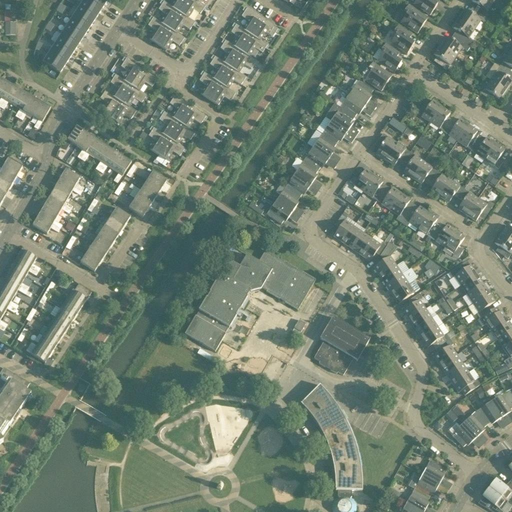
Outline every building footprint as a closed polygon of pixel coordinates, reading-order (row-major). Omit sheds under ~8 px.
[(84,0),(79,8),(96,19),(102,10),(85,0),(84,0)] [(85,0),(102,10),(108,1),(106,0),(85,0)] [(175,0),(171,7),(179,13),(187,0),(175,0)] [(187,0),(179,13),(188,18),(193,10),(200,15),(205,7),(207,9),(207,8),(198,2),(194,0),(187,0)] [(416,0),(413,5),(430,16),(437,6),(428,0),(416,0)] [(487,12),(493,3),(488,0),(470,0),(470,1),(483,10),(480,14),(488,20),(491,15),(487,12)] [(165,15),(160,23),(169,29),(179,13),(171,7),(162,1),(161,1),(163,3),(158,10),(165,15)] [(419,13),(408,6),(404,12),(407,14),(401,23),(417,35),(424,24),(415,18),(419,13)] [(73,17),(90,28),(96,19),(79,8),(73,17)] [(251,36),(262,20),(244,8),(246,10),(242,17),(249,21),(243,30),(251,36)] [(485,24),(488,20),(480,14),(477,19),(464,10),(458,19),(474,30),(480,22),(485,24)] [(179,13),(169,29),(177,34),(183,26),(190,31),(195,23),(197,25),(197,24),(188,18),(179,13)] [(73,17),(67,26),(84,37),(90,28),(73,17)] [(169,29),(160,23),(151,17),(153,19),(148,26),(155,31),(149,40),(157,46),(169,29)] [(474,30),(458,19),(452,28),(464,37),(461,42),(465,44),(474,30)] [(251,36),(260,41),(265,33),(272,38),(277,30),(279,32),(280,31),(262,20),(251,36)] [(15,23),(6,23),(5,36),(15,36),(15,23)] [(251,36),(243,30),(234,24),(236,26),(231,33),(238,37),(232,46),(241,52),(251,36)] [(79,45),(84,37),(67,26),(61,35),(78,47),(79,45)] [(408,33),(398,26),(394,32),(397,34),(390,44),(407,55),(414,45),(405,38),(408,33)] [(186,40),(177,34),(169,29),(157,46),(166,51),(172,42),(179,47),(184,39),(186,41),(186,40)] [(55,45),(72,56),(78,47),(61,35),(55,45)] [(241,52),(249,57),(255,49),(262,54),(267,46),(269,48),(269,47),(260,41),(251,36),(241,52)] [(456,58),(465,44),(461,42),(458,46),(445,37),(439,46),(456,58)] [(241,52),(232,46),(223,40),(225,42),(221,49),(228,54),(222,62),(230,68),(241,52)] [(49,54),(66,65),(72,56),(55,45),(49,54)] [(377,62),(394,74),(401,63),(392,57),(396,52),(385,45),(381,51),(384,53),(377,62)] [(456,58),(439,46),(433,55),(446,64),(443,69),(446,71),(456,58)] [(230,68),(239,73),(244,65),(251,70),(256,62),(258,64),(258,63),(249,57),(241,52),(230,68)] [(60,74),(66,65),(49,54),(43,63),(60,74)] [(511,56),(509,54),(499,67),(503,70),(506,65),(511,69),(511,56)] [(230,68),(222,62),(213,56),(213,57),(215,58),(210,65),(217,70),(211,78),(220,84),(230,68)] [(260,56),(258,61),(257,61),(262,65),(265,60),(260,56)] [(122,80),(131,86),(141,70),(124,58),(124,59),(126,60),(121,68),(128,72),(122,80)] [(362,79),(365,81),(381,92),(388,82),(382,77),(385,72),(372,64),(368,69),(365,70),(361,76),(362,79)] [(499,67),(490,81),(506,92),(511,84),(511,82),(500,74),(503,70),(499,67)] [(230,68),(220,84),(228,89),(234,81),(241,86),(246,78),(248,80),(248,79),(239,73),(230,68)] [(141,70),(131,86),(139,92),(145,83),(152,88),(157,80),(159,82),(159,81),(141,70)] [(200,95),(209,101),(220,84),(211,78),(202,72),(202,73),(204,74),(199,81),(206,86),(200,95)] [(117,88),(112,96),(120,102),(131,86),(122,80),(113,74),(113,75),(115,76),(110,84),(117,88)] [(0,100),(0,108),(13,87),(3,81),(0,86),(0,98),(1,99),(0,100)] [(500,101),(506,92),(490,81),(481,95),(484,97),(487,93),(500,101)] [(358,82),(349,95),(365,107),(369,101),(367,100),(373,92),(358,82)] [(220,84),(209,101),(217,106),(223,97),(230,102),(235,94),(237,96),(237,95),(228,89),(220,84)] [(131,86),(120,102),(129,108),(134,100),(141,104),(146,97),(148,98),(149,98),(139,92),(131,86)] [(22,92),(13,87),(0,108),(4,110),(8,103),(14,107),(22,92)] [(120,102),(112,96),(103,90),(103,91),(105,92),(100,100),(107,104),(101,113),(109,119),(120,102)] [(15,117),(19,119),(31,98),(22,92),(14,107),(19,110),(15,117)] [(176,109),(171,117),(180,123),(190,107),(173,95),(172,96),(174,97),(169,105),(176,109)] [(362,112),(365,107),(349,95),(340,109),(354,118),(360,111),(362,112)] [(41,103),(31,98),(19,119),(22,121),(26,114),(32,118),(41,103)] [(430,124),(441,107),(432,101),(424,114),(419,111),(417,114),(430,124)] [(129,108),(120,102),(109,119),(118,125),(124,116),(131,120),(136,113),(138,114),(129,108)] [(41,103),(32,118),(38,121),(34,128),(37,130),(42,123),(51,109),(41,103)] [(208,118),(190,107),(180,123),(188,129),(193,120),(201,125),(205,117),(207,119),(208,118)] [(430,124),(444,133),(446,129),(442,126),(450,113),(441,107),(430,124)] [(340,109),(331,122),(355,139),(359,133),(349,126),(354,118),(340,109)] [(166,125),(161,134),(169,139),(180,123),(171,117),(162,111),(162,112),(164,113),(159,121),(166,125)] [(444,133),(457,142),(469,126),(459,120),(451,132),(446,129),(444,133)] [(331,122),(322,135),(336,145),(341,137),(351,144),(355,139),(331,122)] [(188,129),(180,123),(169,139),(178,145),(183,137),(190,141),(195,134),(197,135),(188,129)] [(400,125),(396,130),(402,134),(406,129),(400,125)] [(125,131),(130,134),(134,129),(129,126),(125,131)] [(457,142),(471,151),(473,148),(469,145),(478,132),(469,126),(457,142)] [(76,147),(86,133),(76,127),(67,141),(63,148),(66,151),(71,144),(76,147)] [(150,150),(150,151),(158,156),(169,139),(161,134),(152,128),(151,128),(153,129),(148,137),(155,141),(150,150)] [(29,137),(34,140),(38,134),(33,131),(29,137)] [(95,139),(86,133),(76,147),(82,151),(77,158),(81,160),(95,139)] [(331,153),(336,145),(322,135),(312,149),(329,160),(333,154),(331,153)] [(385,160),(396,144),(383,135),(380,138),(385,141),(376,154),(385,160)] [(421,147),(425,141),(421,138),(416,145),(421,147)] [(471,151),(484,161),(496,144),(487,138),(478,151),(473,148),(471,151)] [(95,139),(81,160),(84,162),(89,156),(94,159),(104,145),(95,139)] [(187,151),(178,145),(169,139),(158,156),(167,162),(172,153),(179,157),(184,150),(186,151),(187,151)] [(403,154),(407,157),(410,153),(396,144),(385,160),(394,167),(403,154)] [(496,144),(484,161),(498,170),(500,166),(496,163),(505,150),(496,144)] [(113,151),(104,145),(94,159),(100,163),(96,170),(99,172),(113,151)] [(312,149),(303,162),(318,172),(323,164),(325,165),(329,160),(312,149)] [(122,157),(113,151),(99,172),(102,174),(107,167),(112,171),(122,157)] [(403,173),(412,179),(423,162),(410,153),(407,157),(412,160),(403,173)] [(122,157),(112,171),(118,175),(114,182),(117,184),(122,177),(131,163),(122,157)] [(312,180),(318,172),(303,162),(297,158),(291,167),(297,171),(294,175),(310,187),(314,181),(312,180)] [(8,159),(2,169),(16,178),(22,168),(8,159)] [(430,172),(434,175),(437,172),(423,162),(412,179),(421,185),(430,172)] [(0,180),(11,187),(16,178),(2,169),(0,172),(0,180)] [(66,170),(60,180),(82,193),(84,189),(76,185),(80,179),(66,170)] [(363,192),(374,176),(365,170),(356,183),(352,180),(349,183),(363,192)] [(430,191),(439,198),(451,181),(437,172),(434,175),(439,178),(430,191)] [(153,173),(146,182),(161,191),(167,182),(153,173)] [(294,175),(285,189),(299,199),(305,191),(307,192),(310,187),(294,175)] [(374,176),(363,192),(376,202),(379,198),(374,195),(383,182),(374,176)] [(0,180),(0,193),(6,196),(11,187),(0,180)] [(80,196),(82,193),(60,180),(54,189),(69,198),(72,192),(80,196)] [(457,191),(462,194),(464,190),(451,181),(439,198),(448,204),(457,191)] [(155,200),(161,191),(146,182),(141,191),(155,200)] [(280,196),(276,202),(292,213),(296,208),(294,206),(299,199),(285,189),(280,186),(275,192),(280,196)] [(376,202),(390,211),(401,195),(392,188),(384,201),(379,198),(376,202)] [(54,189),(49,198),(71,211),(73,208),(65,204),(69,198),(54,189)] [(478,200),(464,190),(462,194),(466,197),(457,210),(466,216),(478,200)] [(141,191),(135,200),(149,209),(155,200),(141,191)] [(401,224),(406,217),(402,214),(410,201),(401,195),(390,211),(398,217),(396,221),(401,224)] [(49,198),(43,208),(58,216),(61,210),(69,215),(71,211),(49,198)] [(142,219),(149,209),(135,200),(128,209),(142,219)] [(487,206),(478,200),(466,216),(475,222),(482,212),(487,215),(494,205),(489,202),(487,206)] [(288,219),(292,213),(276,202),(266,216),(281,226),(286,217),(288,219)] [(73,207),(81,211),(83,206),(76,203),(73,207)] [(409,224),(417,230),(428,213),(419,207),(411,220),(406,217),(401,224),(406,228),(409,224)] [(43,208),(38,217),(60,230),(62,226),(55,222),(58,216),(43,208)] [(116,209),(110,218),(124,227),(130,218),(116,209)] [(428,237),(431,239),(433,235),(429,232),(438,219),(428,213),(417,230),(428,237)] [(343,244),(354,227),(345,221),(347,219),(342,215),(335,226),(339,229),(333,237),(343,244)] [(60,230),(38,217),(32,227),(47,235),(50,229),(58,233),(60,230)] [(118,236),(124,227),(110,218),(104,227),(118,236)] [(433,235),(431,239),(444,248),(456,232),(447,226),(438,238),(433,235)] [(511,229),(507,226),(500,235),(511,242),(511,229)] [(104,227),(98,236),(112,245),(118,236),(104,227)] [(343,244),(352,250),(363,233),(354,227),(343,244)] [(458,247),(465,238),(456,232),(444,248),(453,254),(456,251),(458,247)] [(352,250),(360,256),(372,240),(363,233),(352,250)] [(508,260),(511,253),(511,242),(500,235),(494,244),(507,253),(504,257),(508,260)] [(98,236),(92,245),(106,254),(112,245),(98,236)] [(387,246),(382,243),(380,245),(372,240),(360,256),(370,262),(375,254),(380,257),(387,246)] [(373,268),(380,278),(396,266),(390,258),(396,249),(389,243),(387,246),(380,257),(385,260),(373,268)] [(100,263),(106,254),(92,245),(86,254),(100,263)] [(22,251),(16,261),(38,273),(40,270),(33,266),(36,259),(22,251)] [(258,263),(246,256),(239,268),(228,261),(216,281),(214,280),(208,290),(210,291),(205,300),(203,298),(197,308),(199,310),(184,335),(215,353),(230,328),(232,329),(238,319),(236,318),(241,309),(243,310),(249,300),(246,299),(252,289),(253,292),(258,290),(257,288),(298,311),(316,281),(265,251),(258,263)] [(100,263),(86,254),(80,264),(94,273),(100,263)] [(36,277),(38,273),(16,261),(11,270),(25,278),(29,273),(36,277)] [(454,278),(460,286),(477,275),(467,261),(459,267),(448,274),(452,279),(454,278)] [(380,278),(386,287),(402,275),(396,266),(380,278)] [(386,287),(392,295),(413,281),(417,278),(411,269),(402,275),(386,287)] [(11,270),(5,279),(27,292),(29,289),(22,284),(25,278),(11,270)] [(59,280),(63,279),(65,275),(58,271),(55,278),(59,280)] [(483,284),(477,275),(460,286),(466,295),(483,284)] [(25,295),(27,292),(5,279),(0,288),(14,297),(18,291),(25,295)] [(392,295),(398,305),(420,290),(413,281),(392,295)] [(489,293),(483,284),(466,295),(472,304),(489,293)] [(73,291),(67,300),(81,310),(91,293),(79,285),(74,292),(73,291)] [(0,288),(0,301),(16,311),(18,307),(11,303),(14,297),(0,288)] [(490,313),(490,312),(487,308),(495,302),(489,293),(472,304),(478,313),(472,317),(475,322),(478,321),(490,313)] [(419,294),(408,301),(411,306),(403,312),(409,321),(425,310),(420,301),(422,300),(419,294)] [(75,319),(81,310),(67,300),(61,310),(75,319)] [(0,301),(0,313),(3,316),(7,310),(14,314),(16,311),(0,301)] [(491,332),(508,321),(501,311),(499,312),(496,308),(490,312),(490,313),(478,321),(482,327),(486,324),(491,332)] [(69,328),(75,319),(61,310),(55,319),(69,328)] [(432,319),(425,310),(409,321),(415,330),(432,319)] [(319,363),(318,364),(336,375),(337,373),(343,377),(353,360),(357,362),(369,340),(332,318),(319,340),(323,342),(314,359),(319,363)] [(63,337),(69,328),(55,319),(49,328),(63,337)] [(415,330),(421,339),(438,328),(432,319),(415,330)] [(299,321),(294,329),(300,333),(305,325),(299,321)] [(511,330),(511,327),(508,321),(491,332),(497,341),(511,330)] [(49,328),(43,337),(57,346),(63,337),(49,328)] [(443,336),(438,328),(421,339),(427,348),(436,342),(439,347),(449,340),(446,335),(443,336)] [(298,338),(300,333),(294,329),(291,334),(298,338)] [(511,343),(511,330),(497,341),(503,350),(511,343)] [(470,337),(474,343),(480,339),(476,333),(470,337)] [(51,355),(57,346),(43,337),(37,346),(51,355)] [(434,357),(440,367),(456,355),(450,347),(453,345),(449,340),(439,347),(442,352),(434,357)] [(503,362),(507,367),(509,370),(511,368),(511,343),(503,350),(509,358),(503,362)] [(51,355),(37,346),(31,355),(45,364),(51,355)] [(366,357),(370,351),(365,348),(361,355),(366,357)] [(462,364),(456,355),(440,367),(446,375),(462,364)] [(446,375),(452,384),(468,373),(462,364),(446,375)] [(497,376),(508,371),(505,365),(494,370),(497,376)] [(0,444),(3,443),(1,438),(8,427),(9,427),(31,395),(25,391),(29,385),(30,385),(30,384),(3,368),(2,369),(3,369),(0,373),(0,389),(2,391),(4,388),(6,389),(0,398),(0,444)] [(474,382),(468,373),(452,384),(458,394),(461,392),(464,396),(480,385),(477,380),(474,382)] [(498,378),(500,383),(508,379),(506,375),(498,378)] [(332,511),(355,511),(356,510),(356,504),(353,499),(351,498),(351,497),(351,492),(362,492),(362,488),(362,484),(362,478),(361,472),(361,467),(360,464),(360,461),(358,456),(358,453),(357,450),(356,448),(355,445),(355,442),(353,437),(352,434),(349,429),(347,425),(345,420),(337,408),(329,396),(319,386),(301,405),(300,404),(300,405),(308,413),(315,422),(321,432),(322,434),(324,438),(325,440),(326,443),(327,447),(330,454),(331,457),(331,459),(332,464),(333,468),(334,473),(334,477),(335,480),(335,484),(335,488),(335,492),(336,491),(337,491),(337,497),(338,498),(334,501),(332,507),(332,511)] [(485,397),(481,390),(476,393),(481,400),(485,397)] [(490,403),(501,419),(507,415),(506,413),(511,409),(511,405),(505,393),(490,403)] [(490,403),(476,412),(487,426),(487,425),(495,421),(496,423),(501,419),(490,403)] [(456,407),(452,411),(460,419),(464,415),(456,407)] [(463,424),(476,439),(481,434),(480,433),(486,427),(487,426),(476,412),(463,424)] [(463,424),(459,427),(456,424),(454,424),(448,430),(447,432),(451,436),(463,448),(470,442),(472,443),(476,439),(463,424)] [(430,462),(422,476),(439,486),(442,480),(440,479),(445,470),(430,462)] [(436,492),(439,486),(422,476),(414,490),(429,499),(434,490),(436,492)] [(497,480),(490,489),(508,502),(511,496),(511,483),(511,482),(506,487),(497,480)] [(501,511),(508,502),(490,489),(484,498),(492,504),(488,510),(491,511),(501,511)] [(414,490),(406,505),(419,511),(424,511),(426,508),(424,507),(429,499),(414,490)]
